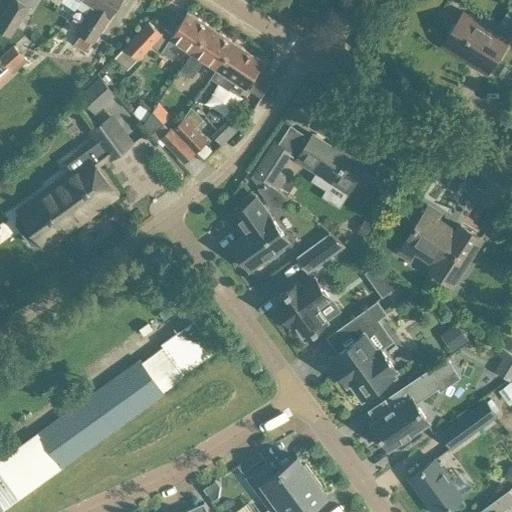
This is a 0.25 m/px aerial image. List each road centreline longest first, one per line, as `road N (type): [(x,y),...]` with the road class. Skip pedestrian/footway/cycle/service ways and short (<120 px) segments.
road 1 (residential): [(300,399),(84,511)]
road 2 (unclassified): [(511,187),(313,57)]
road 3 (residential): [(300,399),(169,217)]
road 4 (residential): [(169,217),(239,154),(313,57)]
road 5 (residential): [(0,329),(169,217)]
road 6 (residential): [(383,511),(300,399)]
